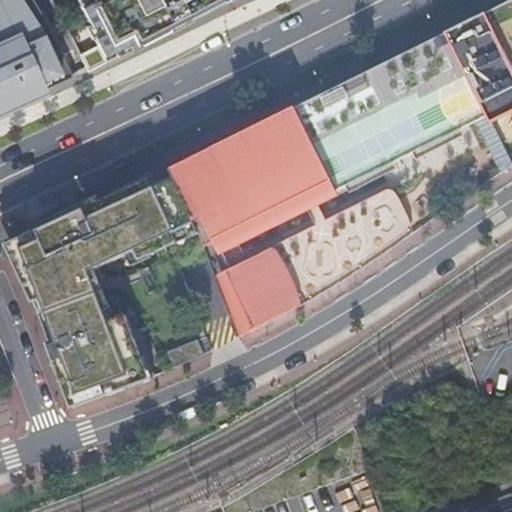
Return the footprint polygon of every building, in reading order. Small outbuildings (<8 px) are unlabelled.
[(0,0),(0,110),(72,77),(46,21),(33,0),(0,0)] [(50,0),(59,15),(86,71),(104,62),(100,55),(91,37),(88,39),(82,25),(87,23),(77,5),(74,0),(50,0)] [(85,0),(77,5),(87,23),(88,25),(94,22),(99,31),(90,35),(91,37),(100,55),(124,43),(127,49),(166,29),(163,23),(184,13),(187,18),(222,0),(85,0)] [(511,0),(372,69),(172,169),(190,207),(200,234),(205,247),(216,241),(229,269),(225,272),(232,289),(239,286),(241,290),(240,291),(246,302),(238,305),(249,333),(315,298),(388,251),(374,222),(373,220),(372,219),(371,218),(370,217),(369,217),(368,216),(367,215),(365,215),(364,215),(362,215),(360,215),(359,215),(329,226),(308,234),(295,239),(281,245),(266,251),(254,256),(247,259),(234,233),(483,109),(487,116),(511,104),(511,0)] [(166,29),(167,32),(189,21),(187,18),(184,13),(163,23),(166,29)] [(99,31),(94,22),(88,25),(87,23),(82,25),(88,39),(91,37),(90,35),(99,31)] [(127,49),(124,43),(100,55),(104,62),(127,49)] [(144,182),(71,216),(76,227),(62,233),(59,228),(15,248),(22,262),(40,300),(42,299),(46,297),(65,348),(61,350),(52,353),(72,407),(143,382),(136,361),(142,358),(141,357),(125,316),(116,320),(110,322),(91,272),(97,269),(127,255),(137,250),(141,259),(150,255),(175,244),(176,243),(172,234),(195,224),(199,234),(200,234),(190,207),(172,169),(171,169),(175,178),(159,186),(148,191),(144,182)] [(159,186),(154,177),(144,182),(148,191),(159,186)] [(295,239),(308,234),(329,226),(359,215),(360,215),(362,215),(364,215),(365,215),(367,215),(368,216),(369,217),(370,217),(371,218),(372,219),(373,220),(374,222),(388,251),(410,236),(412,232),(411,224),(395,192),(389,190),(254,256),(266,251),(281,245),(295,239)] [(76,227),(71,216),(57,222),(59,228),(62,233),(76,227)] [(59,228),(57,222),(13,243),(15,248),(59,228)] [(195,224),(172,234),(176,243),(175,244),(176,245),(199,234),(195,224)] [(13,243),(8,245),(17,264),(22,262),(15,248),(13,243)] [(137,250),(127,255),(132,265),(151,257),(150,255),(141,259),(137,250)] [(40,300),(22,262),(17,264),(34,302),(40,300)] [(116,320),(97,269),(91,272),(110,322),(116,320)] [(46,297),(42,299),(61,350),(65,348),(46,297)] [(198,340),(168,354),(175,369),(205,355),(198,340)] [(143,382),(144,385),(153,382),(142,356),(141,357),(142,358),(136,361),(143,382)]
